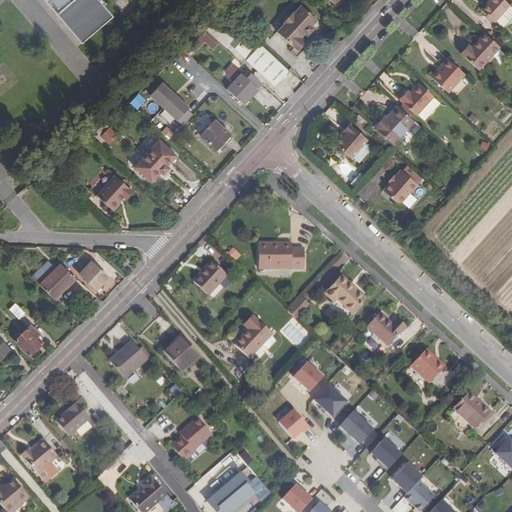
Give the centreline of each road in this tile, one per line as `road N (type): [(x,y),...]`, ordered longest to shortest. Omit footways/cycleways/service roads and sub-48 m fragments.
road 1 (residential): [(267,146),(511,374)]
road 2 (tertiary): [(0,421),(167,252)]
road 3 (tertiary): [(267,146),(401,0)]
road 4 (unclassified): [(167,252),(148,243),(0,236)]
road 5 (tertiary): [(167,252),(267,146)]
